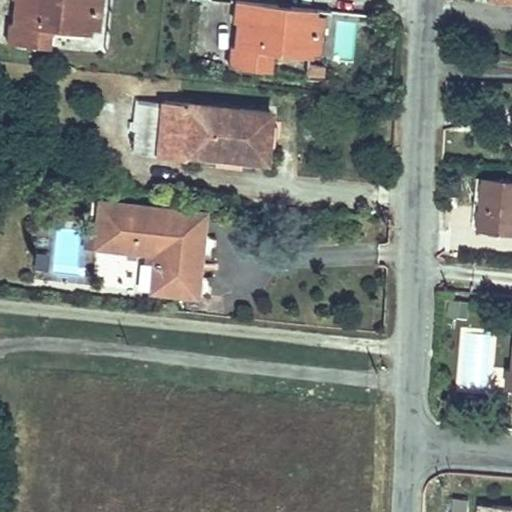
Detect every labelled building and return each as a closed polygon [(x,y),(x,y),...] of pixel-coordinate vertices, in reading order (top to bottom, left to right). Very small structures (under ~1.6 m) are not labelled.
[(4,44),(47,47),(48,32),(84,36),(87,0),(11,0),(13,1),(11,26),(6,26),(4,44)] [(311,7),(230,0),(229,22),(234,22),(232,49),(227,49),(225,67),(267,71),(268,52),(308,55),(311,7)] [(140,155),(167,156),(171,103),(143,101),(140,155)] [(171,103),(167,156),(192,158),(193,154),(273,161),(277,111),(171,103)] [(511,188),(484,186),(481,233),(511,234),(511,188)] [(103,229),(102,251),(154,255),(151,293),(199,297),(204,234),(157,230),(158,210),(104,207),(103,229)] [(157,230),(204,234),(205,213),(158,210),(157,230)] [(91,250),(102,251),(103,229),(92,229),(91,250)] [(501,361),(498,330),(462,332),(466,386),(490,384),(489,362),(501,361)] [(466,511),(467,498),(448,497),(447,511),(466,511)]
